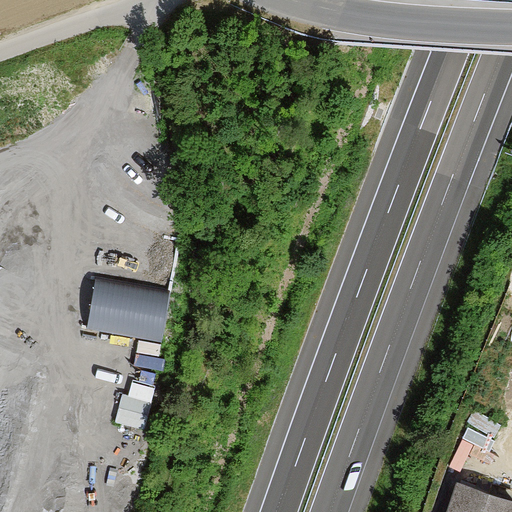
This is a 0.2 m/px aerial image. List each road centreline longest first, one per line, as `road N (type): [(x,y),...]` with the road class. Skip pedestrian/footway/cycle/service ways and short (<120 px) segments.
road 1 (motorway): [(471,0),(278,511)]
road 2 (motorway): [(328,511),(511,28)]
road 3 (tertiary): [(291,0),(350,13),(511,25)]
road 4 (residential): [(144,0),(0,53)]
